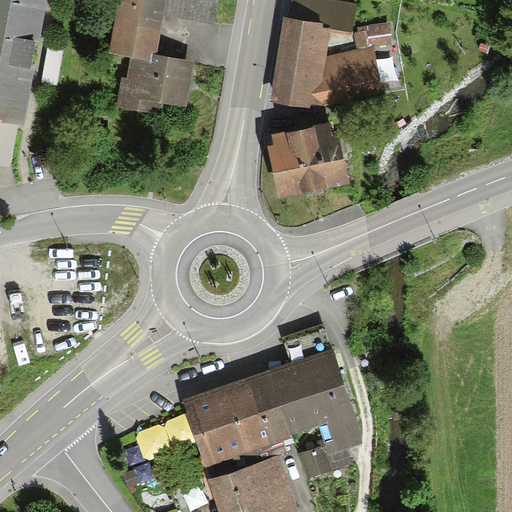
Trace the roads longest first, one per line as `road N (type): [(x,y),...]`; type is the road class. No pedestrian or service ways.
road 1 (track): [(363,511),(370,422),(361,377),(322,301),(277,281)]
road 2 (tertiary): [(228,217),(265,0)]
road 3 (secondary): [(43,427),(178,312)]
road 4 (unclassified): [(173,240),(80,220),(0,232)]
road 5 (secondary): [(278,269),(415,212)]
road 6 (secondary): [(178,312),(210,330),(246,325),(272,299),(278,269)]
